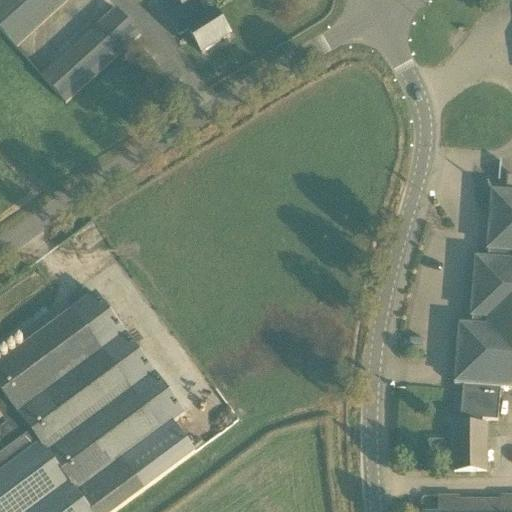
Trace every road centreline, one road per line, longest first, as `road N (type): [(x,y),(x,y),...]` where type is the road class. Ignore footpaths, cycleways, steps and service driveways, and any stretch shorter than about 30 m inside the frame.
road 1 (tertiary): [(375,511),(372,375),(382,302),(423,156),(424,114),(376,10)]
road 2 (unclassified): [(0,252),(376,10)]
